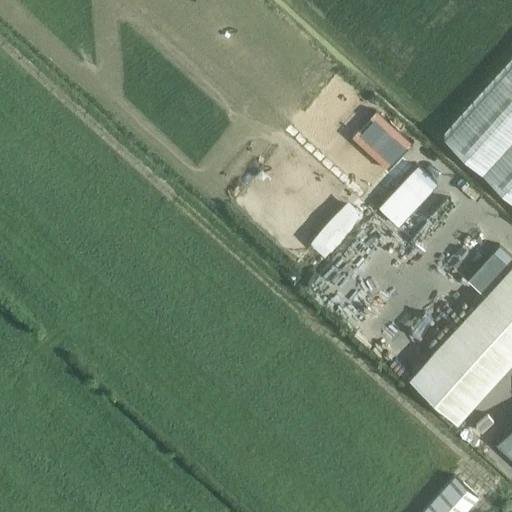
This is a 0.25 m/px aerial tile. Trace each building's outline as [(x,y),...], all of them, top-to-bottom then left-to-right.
[(511,59),(443,135),(447,139),(511,198),(511,59)] [(492,253),(481,265),(476,261),(460,278),(474,291),(502,263),(492,253)] [(511,261),(408,375),(419,385),(457,420),(511,360),(511,261)] [(511,428),(502,440),(511,449),(511,428)] [(463,511),(480,492),(454,470),(418,511),(463,511)]
